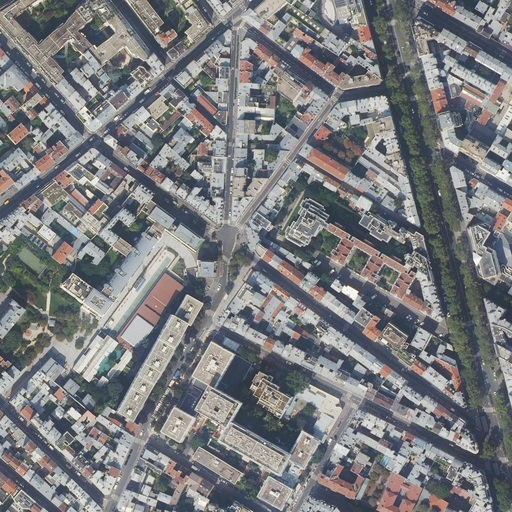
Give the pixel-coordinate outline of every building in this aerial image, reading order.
[(10,38),(12,40),(24,29),(12,16),(18,12),(19,13),(29,7),(30,8),(41,0),(43,2),(45,0),(9,0),(3,4),(0,6),(0,26),(5,32),(10,38)] [(79,0),(77,2),(79,3),(75,7),(73,5),(72,6),(76,11),(86,23),(92,18),(91,17),(95,14),(104,24),(105,24),(120,12),(116,8),(110,0),(79,0)] [(162,24),(144,0),(137,0),(130,6),(132,8),(143,23),(153,35),(154,37),(160,32),(157,27),(162,24)] [(209,22),(193,0),(185,0),(180,4),(187,14),(184,16),(185,17),(186,20),(186,19),(188,21),(189,24),(189,23),(191,25),(184,32),(187,36),(180,41),(186,50),(198,40),(207,32),(206,31),(209,29),(207,29),(208,25),(209,25),(207,23),(209,22)] [(219,0),(209,0),(207,2),(219,17),(220,17),(223,18),(227,14),(231,10),(223,0),(221,2),(219,0)] [(223,0),(231,10),(242,0),(223,0)] [(326,29),(312,19),(308,16),(305,14),(298,9),(294,6),(285,0),(269,0),(265,3),(257,11),(255,12),(260,16),(264,18),(266,20),(271,23),(276,27),(288,13),(320,36),(326,29)] [(285,0),(294,6),(297,1),(302,5),(298,9),(305,14),(308,9),(311,11),(308,16),(312,19),(317,13),(310,8),(304,4),(300,1),(298,0),(285,0)] [(298,0),(300,1),(300,0),(306,0),(304,4),(310,8),(314,3),(311,1),(311,0),(298,0)] [(332,0),(333,2),(335,6),(338,19),(339,19),(339,20),(348,18),(348,17),(351,16),(352,18),(350,19),(351,23),(353,22),(355,29),(369,26),(368,22),(362,0),(332,0)] [(427,0),(426,3),(435,8),(436,9),(437,8),(443,11),(449,1),(447,0),(427,0)] [(505,12),(511,0),(502,0),(502,1),(503,2),(495,16),(494,15),(492,14),(495,9),(491,7),(491,8),(487,15),(491,18),(494,20),(499,22),(505,12)] [(454,3),(449,1),(443,11),(448,14),(454,17),(460,6),(455,4),(456,2),(455,1),(454,3)] [(463,8),(466,3),(462,2),(460,6),(454,17),(463,23),(464,23),(471,13),(473,8),(470,6),(467,11),(463,8)] [(487,9),(489,6),(481,2),(476,9),(475,9),(474,12),(480,15),(481,15),(482,13),(484,14),(486,11),(487,12),(487,11),(488,10),(487,9)] [(259,18),(260,16),(255,12),(251,9),(242,17),(254,26),(260,30),(266,20),(264,18),(262,20),(259,18)] [(24,29),(12,40),(14,42),(18,46),(20,48),(23,50),(26,53),(28,54),(30,56),(32,59),(34,61),(37,65),(42,71),(50,80),(51,79),(54,82),(56,85),(64,78),(60,74),(63,71),(51,58),(51,59),(48,56),(51,54),(52,55),(53,54),(54,53),(56,53),(56,52),(58,51),(58,50),(59,49),(60,48),(68,41),(78,51),(79,51),(82,54),(86,51),(92,46),(84,38),(83,38),(77,31),(83,25),(86,23),(76,11),(72,14),(68,18),(66,21),(64,23),(63,25),(62,25),(60,27),(58,28),(56,29),(38,44),(24,29)] [(120,12),(105,24),(107,27),(110,25),(116,34),(96,49),(93,45),(92,46),(86,51),(100,67),(104,64),(103,63),(110,57),(123,48),(125,46),(131,53),(137,56),(143,61),(144,61),(151,54),(134,31),(120,13),(120,12)] [(509,14),(505,12),(499,22),(490,38),(496,41),(501,44),(506,37),(507,35),(508,32),(510,30),(511,26),(511,23),(509,22),(501,35),(499,34),(499,33),(498,33),(509,14)] [(274,41),(279,36),(289,22),(298,28),(298,29),(305,33),(307,35),(314,39),(316,41),(320,36),(288,13),(276,27),(273,30),(267,36),(269,37),(274,41)] [(484,20),(471,13),(464,23),(470,27),(477,31),(484,20)] [(485,28),(491,18),(487,15),(486,15),(484,20),(477,31),(476,32),(482,35),(489,39),(490,38),(499,22),(494,20),(491,25),(490,24),(488,28),(489,28),(488,30),(485,28)] [(438,40),(444,31),(440,29),(422,18),(417,22),(414,24),(417,38),(420,47),(422,57),(435,54),(440,53),(441,53),(440,48),(439,43),(438,40)] [(270,25),(271,23),(266,20),(260,30),(263,33),(267,36),(273,30),(268,25),(269,24),(270,25)] [(372,34),(369,26),(355,29),(344,32),(345,33),(359,43),(360,43),(373,40),(372,34)] [(163,48),(166,46),(166,45),(166,44),(176,36),(171,29),(168,32),(166,32),(163,34),(162,33),(159,34),(160,35),(159,35),(158,34),(154,37),(162,47),(163,48)] [(303,35),(305,33),(298,29),(294,34),(288,42),(284,48),(288,51),(291,54),(293,55),(299,60),(306,50),(302,47),(303,46),(304,44),(302,43),(300,46),(298,44),(301,39),(310,45),(314,39),(307,35),(305,37),(303,35)] [(224,34),(216,40),(221,45),(226,41),(225,45),(224,47),(230,47),(230,41),(230,33),(231,31),(228,30),(224,34)] [(444,30),(444,31),(438,40),(439,43),(442,42),(448,46),(446,51),(440,48),(441,53),(451,50),(452,48),(458,37),(453,34),(444,30)] [(331,32),(322,45),(327,48),(329,49),(330,47),(334,49),(332,52),(339,56),(354,66),(355,64),(357,62),(360,63),(370,71),(382,80),(384,81),(381,69),(380,66),(368,58),(366,61),(360,56),(357,59),(351,55),(349,57),(343,53),(342,56),(340,55),(343,50),(344,50),(346,48),(346,49),(349,45),(341,39),(340,42),(336,39),(338,37),(331,32)] [(511,34),(508,32),(507,35),(509,36),(508,38),(506,37),(501,44),(508,48),(511,50),(511,34)] [(345,33),(341,39),(355,49),(359,43),(345,33)] [(279,36),(274,41),(276,42),(279,45),(284,48),(288,42),(279,36)] [(253,55),(255,52),(261,44),(258,42),(251,37),(242,41),(241,58),(241,62),(248,62),(253,55)] [(460,38),(458,37),(452,48),(458,52),(462,55),(469,43),(460,38)] [(322,45),(316,41),(314,39),(310,45),(309,47),(312,50),(313,48),(314,48),(314,49),(316,50),(315,52),(318,54),(317,55),(320,57),(324,52),(327,48),(322,45)] [(221,45),(216,40),(209,46),(203,52),(214,64),(216,61),(211,57),(213,55),(216,59),(217,58),(218,55),(220,52),(223,47),(221,45)] [(376,52),(373,40),(360,43),(377,55),(376,52)] [(171,60),(175,60),(176,59),(186,50),(180,41),(166,52),(171,60)] [(470,42),(469,43),(462,55),(460,59),(465,63),(470,54),(477,59),(482,50),(483,49),(476,45),(470,42)] [(377,55),(360,43),(359,43),(355,49),(368,58),(380,66),(378,57),(377,56),(377,55)] [(261,44),(255,52),(267,61),(269,63),(275,55),(268,50),(265,47),(261,44)] [(312,50),(309,47),(306,50),(299,60),(308,66),(311,69),(318,60),(313,56),(314,55),(313,54),(312,55),(309,53),(312,50)] [(332,52),(329,49),(327,48),(324,52),(336,60),(339,56),(332,52)] [(448,55),(451,50),(441,53),(440,53),(443,61),(440,62),(438,57),(436,58),(435,54),(422,57),(423,60),(426,73),(440,69),(444,63),(448,55)] [(493,57),(482,50),(477,59),(476,60),(503,75),(509,65),(493,57)] [(100,67),(86,51),(82,54),(88,62),(86,63),(79,68),(82,71),(84,74),(87,77),(100,67)] [(159,60),(153,52),(151,54),(144,61),(149,67),(149,68),(146,71),(153,79),(160,73),(164,70),(164,66),(159,60)] [(198,56),(193,60),(202,69),(211,77),(212,78),(214,78),(215,73),(213,73),(202,62),(204,61),(211,68),(214,64),(203,52),(198,56)] [(5,55),(5,54),(0,58),(0,67),(4,72),(13,63),(5,55)] [(253,55),(248,62),(253,65),(254,65),(259,58),(253,55)] [(279,58),(275,55),(269,63),(266,66),(268,67),(270,64),(276,68),(277,69),(283,61),(279,58)] [(455,59),(448,55),(444,63),(445,63),(442,69),(444,70),(444,71),(446,72),(451,75),(452,72),(449,71),(451,67),(454,69),(457,63),(458,61),(455,59)] [(339,56),(336,60),(339,63),(347,69),(350,71),(354,66),(339,56)] [(229,59),(217,58),(216,59),(216,61),(214,64),(216,66),(219,67),(229,67),(229,66),(229,59)] [(202,69),(193,60),(188,65),(182,70),(191,79),(195,76),(196,76),(197,75),(196,75),(202,69)] [(323,63),(318,60),(311,69),(315,71),(323,78),(332,65),(329,63),(327,66),(324,64),(325,63),(324,62),(323,63)] [(266,66),(269,63),(267,61),(265,64),(263,63),(259,68),(263,71),(266,66)] [(287,63),(283,61),(277,69),(276,70),(275,71),(278,72),(279,72),(280,71),(285,75),(290,69),(291,67),(287,63)] [(253,65),(248,62),(241,62),(241,63),(240,72),(255,73),(256,73),(257,72),(257,71),(253,71),(253,65)] [(3,92),(0,94),(0,99),(3,104),(12,96),(21,88),(30,82),(28,80),(16,67),(13,63),(4,72),(2,73),(0,75),(0,85),(3,89),(3,92)] [(470,70),(457,63),(454,69),(452,72),(465,80),(470,70)] [(333,64),(332,65),(323,78),(333,85),(337,88),(339,86),(348,74),(350,71),(347,69),(345,73),(343,72),(341,76),(338,74),(339,73),(337,71),(336,73),(333,71),(336,67),(333,64)] [(132,72),(129,74),(131,76),(142,89),(144,88),(152,81),(153,79),(146,71),(141,66),(141,65),(132,72)] [(511,67),(509,65),(503,75),(501,78),(510,83),(511,84),(511,67)] [(228,73),(229,67),(219,67),(218,78),(228,79),(228,73)] [(76,68),(69,73),(72,76),(72,78),(76,83),(78,83),(81,86),(86,80),(82,75),(84,74),(82,71),(80,72),(76,68)] [(112,81),(101,68),(96,72),(99,76),(99,77),(101,79),(96,83),(101,88),(108,82),(113,88),(110,90),(106,86),(102,89),(106,94),(103,96),(106,100),(116,112),(118,110),(129,101),(118,89),(112,81)] [(276,70),(275,69),(273,70),(271,69),(263,80),(265,81),(264,83),(266,84),(269,79),(273,74),(275,71),(276,70)] [(292,70),(290,69),(285,75),(281,80),(278,83),(280,86),(280,87),(294,102),(293,104),(297,107),(299,103),(296,100),(308,82),(307,81),(306,81),(292,70)] [(444,71),(440,69),(426,73),(427,77),(428,81),(429,82),(431,91),(449,85),(449,82),(447,83),(445,82),(441,84),(439,78),(439,76),(440,75),(443,77),(447,76),(446,72),(444,71)] [(184,88),(191,81),(192,82),(193,80),(191,79),(182,70),(178,74),(173,78),(184,88)] [(497,86),(470,70),(465,80),(492,95),(497,86)] [(352,78),(348,74),(339,86),(344,90),(355,88),(356,88),(359,87),(363,87),(367,86),(368,86),(380,84),(382,80),(370,71),(366,76),(352,78)] [(255,77),(256,73),(255,73),(240,72),(240,78),(240,83),(254,84),(255,83),(252,83),(253,77),(255,77)] [(451,75),(446,72),(447,76),(449,82),(449,85),(453,85),(461,85),(463,82),(451,75)] [(281,80),(273,74),(269,79),(272,81),(271,83),(273,85),(277,85),(278,83),(281,80)] [(67,76),(64,78),(56,85),(54,86),(55,86),(58,90),(66,99),(75,91),(70,85),(69,84),(68,84),(65,80),(68,77),(67,76)] [(142,89),(131,76),(127,80),(130,80),(131,81),(131,83),(128,86),(125,83),(118,89),(129,101),(136,95),(142,89)] [(87,80),(86,80),(81,85),(93,97),(98,92),(87,80)] [(310,81),(309,80),(308,82),(296,100),(299,103),(303,106),(317,86),(316,85),(310,81)] [(499,81),(497,86),(492,95),(490,98),(488,101),(495,105),(497,100),(500,94),(503,90),(506,85),(501,82),(499,81)] [(26,93),(18,100),(22,105),(39,91),(32,83),(30,82),(21,88),(26,93)] [(168,82),(157,92),(161,96),(166,100),(171,95),(172,95),(171,96),(171,97),(172,98),(173,98),(173,97),(174,98),(169,103),(173,107),(174,107),(185,96),(181,93),(171,82),(169,82),(168,82)] [(265,85),(254,84),(240,83),(239,94),(239,95),(252,95),(252,89),(263,89),(262,96),(270,96),(276,97),(277,85),(273,85),(265,85)] [(464,85),(461,85),(453,85),(449,85),(431,91),(433,98),(434,103),(446,99),(444,90),(449,89),(450,95),(451,96),(451,98),(460,96),(475,104),(484,109),(484,108),(488,101),(490,98),(465,84),(464,85)] [(203,91),(200,87),(198,86),(190,95),(195,99),(203,91)] [(323,91),(317,86),(303,106),(305,107),(312,97),(316,100),(309,110),(310,111),(317,116),(325,105),(330,99),(330,97),(329,95),(323,91)] [(75,91),(66,99),(70,103),(76,109),(78,112),(84,106),(87,104),(76,93),(79,90),(78,88),(75,91)] [(40,93),(39,91),(22,105),(21,106),(20,107),(25,113),(32,107),(38,102),(44,97),(43,95),(40,93)] [(206,91),(203,91),(195,99),(213,116),(218,111),(202,96),(204,93),(213,102),(214,101),(216,103),(217,103),(217,99),(217,97),(217,92),(210,91),(206,91)] [(161,96),(157,92),(148,100),(141,106),(145,110),(151,118),(154,120),(167,108),(162,102),(163,100),(171,108),(173,107),(169,103),(166,100),(161,96)] [(227,98),(227,93),(217,92),(217,97),(219,98),(219,97),(220,97),(220,99),(217,99),(217,103),(218,103),(227,103),(227,98)] [(252,95),(239,95),(239,97),(239,107),(275,109),(276,97),(270,96),(269,104),(259,103),(259,96),(252,95)] [(21,106),(12,96),(3,104),(6,107),(8,105),(10,107),(8,109),(12,113),(20,107),(21,106)] [(187,98),(185,96),(174,107),(176,109),(178,107),(178,106),(180,106),(181,107),(182,108),(181,109),(182,110),(183,109),(184,109),(185,111),(185,113),(183,115),(184,117),(185,117),(193,108),(195,106),(193,103),(189,103),(188,103),(187,102),(187,98)] [(390,104),(388,98),(387,97),(385,96),(370,98),(374,122),(375,122),(393,117),(391,111),(390,104)] [(471,112),(475,104),(460,96),(451,98),(450,98),(452,107),(461,105),(462,108),(464,108),(471,112)] [(45,98),(44,97),(38,102),(44,108),(49,103),(50,102),(46,99),(45,98)] [(92,115),(101,125),(103,123),(109,118),(116,112),(106,100),(100,105),(93,97),(91,99),(88,102),(87,104),(84,106),(92,115)] [(374,122),(370,98),(363,99),(357,100),(361,125),(367,124),(374,122)] [(8,125),(0,116),(0,108),(7,116),(7,117),(14,125),(17,122),(15,120),(16,119),(12,113),(8,109),(6,107),(3,104),(0,99),(0,126),(3,130),(8,125)] [(450,111),(446,99),(434,103),(437,113),(437,115),(450,111)] [(351,101),(348,102),(350,114),(351,117),(352,127),(361,125),(357,100),(351,101)] [(495,105),(488,101),(484,108),(493,112),(496,114),(500,108),(495,105)] [(338,105),(331,113),(342,121),(345,116),(346,115),(347,117),(348,116),(347,115),(350,114),(348,102),(347,102),(341,103),(339,104),(338,105)] [(51,104),(49,103),(44,108),(43,109),(34,117),(36,120),(38,118),(40,120),(32,127),(28,123),(27,124),(24,127),(29,133),(39,124),(42,121),(55,109),(51,104)] [(226,111),(227,103),(218,103),(218,111),(226,112),(226,111)] [(507,127),(511,119),(511,106),(510,105),(495,133),(499,135),(502,137),(507,127)] [(86,120),(92,115),(84,106),(78,112),(76,115),(80,120),(83,123),(86,120)] [(138,109),(132,114),(145,125),(156,135),(158,132),(155,128),(158,125),(154,121),(154,120),(151,118),(145,110),(141,106),(140,108),(138,109)] [(309,110),(305,107),(303,106),(299,111),(301,113),(303,111),(307,114),(310,111),(309,110)] [(36,112),(32,107),(25,113),(17,120),(20,123),(24,127),(27,124),(23,119),(24,119),(25,120),(27,119),(26,117),(27,116),(31,120),(34,117),(43,109),(41,107),(36,112)] [(275,122),(275,109),(239,107),(238,114),(238,118),(238,120),(245,120),(246,113),(255,113),(255,121),(275,122)] [(194,108),(193,108),(185,117),(191,123),(194,120),(201,127),(199,130),(206,136),(208,134),(214,127),(207,120),(196,110),(194,108)] [(450,111),(437,115),(438,117),(441,130),(442,132),(455,129),(455,128),(456,129),(462,127),(458,113),(461,113),(461,114),(465,113),(466,114),(469,123),(466,127),(472,130),(473,128),(477,121),(478,118),(472,115),(471,112),(464,108),(462,108),(450,111)] [(493,112),(484,108),(484,109),(478,118),(477,121),(484,126),(493,112)] [(59,113),(55,109),(42,121),(48,128),(47,129),(48,130),(48,129),(62,116),(59,113)] [(159,125),(164,130),(181,114),(178,111),(172,116),(169,119),(166,122),(167,122),(163,125),(161,124),(159,125)] [(226,113),(226,112),(218,111),(213,116),(222,125),(226,124),(226,113)] [(301,113),(299,111),(295,116),(309,127),(314,120),(315,118),(317,116),(310,111),(307,114),(307,115),(306,115),(305,116),(301,113)] [(342,121),(331,113),(330,115),(325,122),(345,135),(347,131),(348,130),(352,128),(346,123),(342,121)] [(126,119),(120,124),(136,137),(152,150),(156,145),(139,131),(138,132),(131,127),(136,123),(141,127),(140,128),(146,134),(147,133),(154,140),(157,136),(156,135),(145,125),(132,114),(126,119)] [(86,120),(83,123),(84,124),(90,131),(93,131),(101,125),(92,115),(86,120)] [(52,133),(57,128),(67,138),(75,131),(69,124),(62,116),(48,129),(52,133)] [(298,140),(302,136),(309,127),(295,116),(285,130),(298,140)] [(185,117),(184,117),(177,125),(181,128),(166,145),(171,149),(176,153),(197,128),(191,123),(185,117)] [(394,120),(393,117),(375,122),(374,122),(367,124),(370,138),(365,144),(347,131),(345,135),(351,139),(361,147),(362,147),(366,150),(367,150),(368,149),(369,148),(377,136),(378,135),(396,130),(394,122),(394,120)] [(194,120),(191,123),(197,128),(199,130),(201,127),(194,120)] [(238,126),(237,134),(263,135),(263,128),(273,129),(275,122),(255,121),(245,120),(238,120),(238,122),(238,126)] [(495,133),(484,126),(477,121),(473,128),(496,141),(499,135),(495,133)] [(283,128),(275,122),(273,129),(271,136),(263,135),(237,134),(237,148),(237,149),(248,149),(248,144),(249,139),(252,139),(252,140),(265,140),(274,140),(282,130),(283,128)] [(20,123),(7,135),(15,144),(29,133),(24,127),(20,123)] [(39,124),(29,133),(31,135),(32,133),(35,136),(33,138),(36,141),(44,134),(38,128),(41,125),(39,124)] [(147,155),(131,143),(136,137),(120,124),(116,127),(118,129),(119,130),(117,133),(116,132),(113,130),(108,134),(120,143),(129,150),(143,160),(147,155)] [(216,125),(214,127),(208,134),(208,135),(209,134),(214,137),(213,138),(213,141),(225,141),(225,138),(225,134),(220,129),(216,125)] [(351,171),(358,161),(362,157),(364,154),(366,150),(362,147),(347,169),(315,150),(318,145),(320,146),(331,132),(322,125),(310,142),(301,154),(309,159),(322,167),(340,179),(344,181),(351,171)] [(511,130),(507,127),(502,137),(503,138),(509,142),(511,144),(511,130)] [(285,130),(283,128),(282,130),(288,135),(280,145),(248,144),(248,149),(252,150),(265,150),(273,150),(290,151),(294,147),(298,140),(285,130)] [(36,141),(54,162),(61,156),(68,151),(61,143),(57,139),(56,140),(58,142),(53,145),(54,145),(52,147),(53,148),(51,150),(45,143),(45,141),(52,134),(52,133),(48,129),(48,130),(44,134),(36,141)] [(455,130),(455,129),(442,132),(442,134),(446,147),(457,154),(460,150),(464,143),(457,138),(459,138),(458,136),(457,136),(455,130)] [(75,131),(67,138),(61,143),(68,151),(75,145),(81,140),(82,136),(76,130),(75,131)] [(377,136),(382,139),(384,138),(386,139),(386,142),(385,143),(386,146),(387,146),(389,151),(387,157),(402,153),(398,137),(396,130),(378,135),(377,136)] [(120,143),(108,134),(104,137),(104,138),(104,139),(104,141),(110,145),(115,150),(120,143)] [(488,146),(469,134),(467,138),(466,139),(464,143),(460,150),(472,157),(478,161),(480,162),(482,164),(486,157),(490,150),(491,149),(488,147),(488,146)] [(503,138),(502,137),(499,135),(496,141),(491,149),(490,150),(507,160),(507,159),(511,153),(511,150),(511,144),(509,142),(506,147),(500,144),(503,138)] [(382,139),(377,136),(369,148),(371,149),(369,152),(384,162),(387,157),(376,150),(376,147),(382,139)] [(197,150),(197,155),(206,155),(206,150),(207,148),(207,143),(209,141),(205,138),(203,139),(204,140),(203,142),(203,143),(202,143),(201,142),(195,148),(197,150)] [(358,148),(361,147),(351,139),(351,143),(358,148)] [(26,157),(35,167),(40,173),(47,168),(54,162),(36,141),(31,145),(41,157),(38,160),(34,156),(32,156),(24,147),(21,150),(26,157)] [(224,147),(225,141),(213,141),(213,143),(212,143),(212,146),(211,146),(211,149),(213,149),(212,156),(224,156),(224,147)] [(129,150),(120,143),(115,150),(122,155),(123,156),(125,157),(129,150)] [(171,149),(166,145),(165,144),(158,155),(163,159),(168,154),(171,149)] [(10,171),(20,163),(23,159),(26,157),(21,150),(20,150),(18,148),(0,162),(0,166),(6,174),(10,171)] [(96,159),(100,154),(95,150),(93,148),(92,148),(91,148),(88,151),(87,152),(75,161),(82,166),(87,162),(93,157),(96,159)] [(176,153),(171,149),(168,154),(175,160),(174,162),(173,163),(173,164),(174,164),(174,165),(175,165),(176,164),(177,162),(185,169),(188,165),(176,153)] [(247,159),(248,149),(237,149),(236,154),(236,158),(247,159)] [(143,160),(129,150),(125,157),(128,159),(138,166),(143,160)] [(265,159),(265,150),(252,150),(252,151),(255,151),(255,158),(252,158),(252,159),(255,159),(263,160),(262,169),(276,170),(282,162),(290,151),(273,150),(273,156),(276,156),(271,162),(270,161),(268,161),(268,160),(265,159)] [(400,190),(415,202),(410,182),(409,179),(384,162),(369,152),(368,151),(367,150),(366,150),(364,154),(371,158),(389,170),(391,169),(392,170),(392,171),(401,177),(400,180),(400,181),(400,183),(399,182),(399,181),(395,178),(394,180),(362,157),(358,161),(369,169),(378,176),(379,175),(388,181),(400,190)] [(407,170),(402,153),(387,157),(384,162),(409,179),(407,170)] [(100,154),(96,159),(92,164),(99,169),(94,175),(98,179),(105,170),(103,168),(105,166),(107,167),(111,162),(103,156),(100,154)] [(175,160),(168,154),(163,159),(155,169),(162,175),(163,173),(161,172),(169,163),(174,162),(175,160)] [(163,159),(158,155),(149,165),(150,165),(155,169),(163,159)] [(195,155),(194,170),(197,172),(204,173),(205,173),(223,173),(224,159),(224,156),(212,156),(206,155),(197,155),(195,155)] [(486,157),(482,164),(480,167),(491,174),(496,177),(503,166),(486,157)] [(249,159),(247,159),(236,158),(236,161),(236,165),(236,168),(248,169),(249,159)] [(31,169),(23,159),(20,163),(27,173),(31,169)] [(262,169),(263,160),(255,159),(255,161),(253,161),(253,169),(254,169),(262,169)] [(306,163),(299,159),(298,160),(297,159),(296,160),(295,161),(295,162),(303,168),(306,163)] [(511,162),(507,159),(507,160),(503,166),(496,177),(501,180),(506,183),(511,174),(509,172),(511,170),(511,162)] [(141,167),(145,162),(143,160),(138,166),(137,168),(145,175),(149,177),(155,169),(150,165),(148,167),(145,170),(141,167)] [(71,164),(64,170),(75,179),(87,189),(94,195),(98,199),(102,202),(113,190),(108,186),(103,182),(98,179),(94,175),(89,172),(82,166),(75,161),(71,164)] [(303,168),(295,162),(295,161),(294,163),(289,169),(298,176),(299,177),(300,178),(302,175),(300,174),(304,169),(303,168)] [(369,169),(358,161),(351,171),(344,181),(351,185),(356,188),(363,178),(365,176),(369,169)] [(82,166),(89,172),(93,167),(87,162),(82,166)] [(120,169),(111,162),(107,167),(105,170),(98,179),(103,182),(110,173),(114,175),(117,176),(108,186),(113,190),(127,174),(120,169)] [(185,169),(177,162),(176,164),(175,165),(174,165),(173,167),(177,170),(172,177),(170,180),(173,183),(175,181),(177,178),(185,169)] [(306,163),(303,168),(304,169),(312,174),(315,169),(306,163)] [(0,193),(6,189),(12,184),(13,183),(6,174),(0,166),(0,193)] [(27,173),(25,174),(24,173),(22,175),(21,177),(13,183),(19,189),(31,180),(38,174),(40,173),(35,167),(31,169),(27,173)] [(467,183),(474,178),(455,167),(451,169),(455,183),(456,189),(468,194),(467,183)] [(253,169),(248,169),(236,168),(236,169),(235,178),(248,178),(250,178),(250,177),(248,177),(248,172),(254,172),(254,169),(253,169)] [(162,175),(155,169),(149,177),(159,185),(165,177),(162,175)] [(185,169),(177,178),(183,182),(190,175),(190,174),(185,169)] [(276,170),(262,169),(254,169),(254,172),(254,178),(254,179),(269,179),(270,178),(276,170)] [(298,176),(289,169),(287,172),(284,177),(282,179),(293,188),(299,177),(298,176)] [(317,179),(318,180),(322,182),(323,180),(326,176),(321,172),(315,169),(312,174),(307,182),(310,184),(314,176),(316,177),(316,178),(317,179)] [(378,176),(369,169),(365,176),(367,177),(368,175),(372,178),(367,180),(363,178),(356,188),(357,189),(364,193),(365,194),(371,186),(373,183),(378,176)] [(75,179),(64,170),(62,171),(52,179),(57,183),(59,181),(61,183),(59,185),(63,189),(72,182),(75,179)] [(190,174),(190,175),(198,182),(202,177),(197,172),(194,170),(190,174)] [(22,175),(24,173),(22,172),(21,172),(15,177),(10,171),(6,174),(13,183),(21,177),(22,175)] [(203,188),(204,173),(197,172),(202,177),(198,182),(193,187),(201,188),(203,188)] [(223,173),(205,173),(205,176),(210,176),(210,180),(208,180),(208,183),(209,183),(209,188),(222,189),(223,180),(223,173)] [(113,190),(102,202),(92,214),(87,211),(86,209),(63,189),(59,185),(61,183),(59,181),(57,183),(52,179),(48,182),(38,190),(33,194),(42,202),(49,208),(60,216),(90,241),(97,234),(104,226),(105,226),(110,221),(123,208),(121,206),(139,183),(134,179),(129,176),(127,174),(113,190)] [(388,181),(379,175),(378,176),(373,183),(378,186),(376,189),(371,186),(365,194),(370,197),(375,200),(383,188),(384,186),(388,181)] [(328,176),(326,176),(323,180),(326,182),(324,185),(336,192),(341,185),(328,176)] [(170,180),(165,177),(159,185),(160,185),(167,191),(169,189),(173,183),(170,180)] [(247,185),(248,178),(235,178),(235,188),(234,197),(240,197),(244,197),(246,198),(246,192),(244,192),(244,189),(245,188),(245,186),(246,185),(247,185)] [(481,182),(474,178),(467,183),(472,186),(470,190),(468,190),(469,194),(475,197),(477,195),(476,194),(483,183),(481,182)] [(260,191),(269,179),(254,179),(254,182),(249,188),(249,192),(246,192),(246,198),(255,198),(260,191)] [(278,184),(290,193),(293,188),(282,179),(280,181),(278,184)] [(170,190),(174,193),(181,185),(175,181),(173,183),(169,189),(170,190)] [(400,190),(388,181),(384,186),(405,201),(407,210),(405,211),(404,209),(400,210),(399,211),(399,212),(398,214),(400,215),(401,213),(409,217),(409,218),(419,216),(417,208),(415,202),(400,190)] [(73,182),(72,182),(63,189),(86,209),(90,205),(88,202),(75,189),(74,184),(74,183),(73,182)] [(152,192),(139,183),(121,206),(123,208),(124,208),(127,203),(129,204),(134,198),(141,203),(142,201),(145,203),(149,199),(153,193),(152,192)] [(191,190),(182,183),(181,185),(174,193),(182,199),(184,200),(191,190)] [(273,190),(273,191),(282,198),(283,199),(285,201),(290,193),(278,184),(273,190)] [(484,184),(476,198),(483,201),(490,188),(484,184)] [(351,204),(353,205),(350,209),(348,207),(347,208),(353,211),(357,203),(361,197),(360,196),(341,185),(336,192),(336,193),(343,198),(345,196),(346,196),(347,195),(349,196),(348,199),(353,202),(351,204)] [(201,188),(193,187),(191,190),(184,200),(193,207),(202,213),(207,206),(207,203),(207,202),(207,199),(204,199),(204,200),(196,195),(201,188)] [(209,188),(208,188),(208,193),(208,197),(212,197),(222,197),(222,196),(222,192),(222,189),(209,188)] [(387,191),(383,188),(375,200),(380,203),(387,191)] [(498,192),(490,188),(483,201),(482,202),(484,203),(498,212),(502,206),(507,198),(498,192)] [(94,195),(87,189),(85,191),(87,193),(87,195),(91,199),(94,195)] [(469,194),(468,194),(456,189),(462,210),(464,218),(466,228),(474,216),(468,213),(470,209),(476,207),(481,209),(484,203),(482,202),(483,201),(476,198),(475,197),(469,194)] [(269,198),(276,203),(282,207),(285,201),(283,199),(281,203),(279,203),(277,202),(278,201),(279,201),(282,198),(273,191),(272,192),(268,197),(269,198)] [(38,208),(42,202),(33,194),(26,200),(19,205),(33,216),(34,215),(33,214),(38,208)] [(381,204),(395,212),(398,207),(395,205),(398,200),(389,194),(381,204)] [(221,210),(222,197),(212,197),(211,201),(213,203),(213,206),(210,206),(207,203),(207,206),(202,213),(206,216),(217,225),(219,224),(220,223),(221,210)] [(240,202),(240,197),(234,197),(234,206),(233,221),(235,222),(237,222),(255,198),(246,198),(244,197),(244,199),(242,202),(240,202)] [(365,199),(361,197),(357,203),(366,208),(364,212),(363,212),(361,216),(363,217),(363,218),(365,215),(372,204),(365,199)] [(273,208),(276,203),(269,198),(266,202),(263,206),(270,212),(272,213),(276,216),(277,216),(279,212),(273,208)] [(325,206),(311,198),(308,203),(304,200),(300,206),(303,208),(299,214),(304,216),(299,224),(295,222),(291,228),(289,227),(285,232),(290,235),(287,239),(302,247),(304,243),(308,245),(311,239),(309,238),(311,234),(315,237),(319,230),(320,231),(323,227),(327,229),(328,229),(330,225),(329,224),(326,222),(330,215),(323,211),(325,206)] [(511,200),(508,198),(507,198),(502,206),(511,212),(511,200)] [(92,214),(102,202),(98,199),(87,211),(92,214)] [(155,222),(163,229),(165,230),(167,232),(169,233),(171,235),(177,239),(181,242),(183,243),(188,247),(189,248),(194,252),(200,243),(203,239),(198,235),(196,234),(190,230),(183,224),(181,222),(180,223),(177,227),(175,225),(173,224),(176,220),(177,219),(175,218),(170,215),(169,214),(163,209),(157,205),(152,201),(149,199),(145,203),(146,204),(144,207),(147,210),(145,213),(148,215),(147,217),(155,222)] [(49,208),(42,202),(38,208),(45,213),(49,208)] [(39,221),(33,216),(19,205),(11,211),(3,218),(19,231),(23,226),(28,220),(40,230),(43,225),(39,221)] [(270,212),(263,206),(262,205),(261,206),(257,212),(272,222),(273,223),(276,216),(272,213),(269,217),(267,215),(270,212)] [(60,216),(49,208),(45,213),(39,221),(43,225),(55,234),(57,235),(59,232),(56,229),(56,230),(51,227),(48,225),(56,216),(58,218),(60,216)] [(135,216),(124,208),(123,208),(110,221),(114,223),(118,218),(128,226),(135,216)] [(272,222),(257,212),(256,213),(254,215),(252,219),(268,231),(269,231),(271,229),(271,230),(274,226),(271,224),(272,222)] [(363,217),(359,223),(372,231),(370,234),(382,241),(383,239),(388,243),(392,236),(386,232),(384,231),(385,229),(389,222),(380,216),(379,217),(377,216),(369,212),(367,216),(365,215),(363,218),(363,217)] [(509,218),(498,212),(494,219),(490,225),(500,231),(501,231),(508,220),(509,218)] [(421,225),(419,216),(409,218),(409,217),(401,213),(400,215),(405,219),(413,224),(420,228),(421,226),(421,225)] [(475,214),(475,216),(486,223),(490,225),(494,219),(487,214),(485,217),(479,213),(475,214)] [(60,216),(58,218),(57,219),(57,222),(79,238),(83,242),(86,245),(90,241),(60,216)] [(408,243),(413,242),(415,250),(416,251),(430,260),(425,240),(424,236),(405,224),(400,231),(400,230),(398,233),(393,229),(394,227),(395,228),(400,221),(393,217),(389,222),(385,229),(386,230),(386,232),(392,236),(407,245),(408,243)] [(21,232),(19,231),(3,218),(0,220),(0,240),(5,235),(13,242),(21,232)] [(248,224),(247,225),(258,233),(261,229),(264,231),(262,235),(262,236),(264,238),(268,231),(252,219),(248,224)] [(109,229),(114,223),(110,221),(105,226),(104,226),(97,234),(111,246),(118,237),(119,236),(109,229)] [(163,229),(155,222),(150,228),(148,227),(139,239),(138,238),(133,244),(134,245),(132,248),(118,237),(111,246),(126,257),(124,260),(123,259),(118,265),(119,266),(113,275),(111,274),(107,280),(108,281),(99,293),(112,302),(116,296),(114,295),(115,293),(116,292),(118,293),(127,281),(125,280),(126,278),(127,277),(129,278),(143,260),(141,258),(142,257),(143,256),(145,257),(154,245),(152,243),(153,242),(154,241),(156,242),(161,236),(158,234),(160,232),(163,229)] [(416,277),(419,271),(417,273),(413,271),(411,274),(409,274),(408,274),(412,267),(407,263),(405,267),(401,264),(402,261),(393,256),(392,259),(384,254),(381,258),(379,257),(381,253),(374,248),(375,245),(366,240),(365,243),(354,237),(352,241),(350,239),(352,235),(344,231),(346,228),(337,223),(335,225),(331,223),(330,225),(328,229),(328,230),(335,234),(343,239),(332,259),(344,266),(347,261),(355,246),(364,251),(372,256),(365,269),(361,276),(374,283),(385,263),(395,269),(402,273),(394,287),(391,293),(420,310),(431,317),(435,311),(433,305),(431,308),(428,306),(430,303),(426,301),(426,300),(425,301),(425,302),(422,300),(411,293),(411,294),(407,292),(416,277)] [(486,223),(466,228),(468,232),(469,239),(475,260),(479,276),(495,286),(500,278),(511,285),(511,287),(508,293),(511,295),(511,238),(501,231),(500,231),(490,225),(486,223)] [(55,234),(43,225),(40,230),(37,233),(49,242),(52,239),(55,234)] [(258,233),(247,225),(249,236),(250,238),(253,247),(256,250),(262,241),(261,240),(261,239),(261,238),(260,237),(262,236),(262,235),(258,233)] [(31,233),(23,226),(19,231),(21,232),(29,238),(32,235),(31,234),(31,233)] [(32,234),(32,235),(29,238),(43,250),(47,246),(32,234)] [(71,246),(57,235),(55,234),(52,239),(53,240),(53,241),(60,246),(55,251),(50,247),(49,247),(47,246),(43,250),(72,273),(75,270),(75,267),(64,258),(68,253),(76,259),(76,258),(77,257),(79,253),(71,246)] [(71,246),(79,253),(84,247),(81,245),(83,242),(79,238),(78,240),(76,239),(71,246)] [(264,238),(262,241),(256,250),(258,254),(259,256),(262,258),(273,243),(264,238)] [(105,254),(90,241),(86,245),(84,247),(79,253),(77,257),(81,258),(85,252),(89,255),(94,257),(94,259),(90,262),(96,264),(101,258),(105,254)] [(273,243),(262,258),(264,259),(270,264),(282,247),(273,243)] [(1,244),(0,245),(0,247),(5,252),(8,248),(3,244),(2,244),(1,244)] [(291,253),(282,247),(270,264),(274,267),(278,269),(284,261),(279,258),(281,254),(286,258),(287,257),(291,253)] [(165,249),(160,256),(162,257),(157,266),(159,267),(163,261),(165,261),(168,256),(165,255),(168,251),(165,249)] [(108,250),(105,254),(101,258),(105,261),(111,253),(108,250)] [(409,261),(407,263),(412,267),(419,271),(428,276),(429,282),(436,282),(433,271),(430,269),(432,266),(431,265),(428,263),(429,262),(430,260),(416,251),(413,255),(410,253),(406,259),(409,261)] [(291,253),(287,257),(299,266),(303,260),(298,257),(295,255),(291,253)] [(296,269),(298,268),(298,267),(296,267),(295,268),(286,262),(287,260),(286,259),(284,261),(278,269),(283,274),(289,278),(296,269)] [(198,268),(197,277),(214,278),(214,275),(214,273),(212,272),(212,271),(212,269),(214,269),(215,265),(215,261),(198,260),(198,268)] [(303,260),(299,266),(298,267),(298,268),(299,269),(302,266),(311,271),(315,266),(306,261),(303,260)] [(325,273),(315,266),(311,271),(307,277),(300,286),(306,290),(310,293),(316,285),(322,276),(325,273)] [(151,278),(150,276),(154,273),(151,268),(142,274),(147,281),(151,278)] [(300,272),(296,269),(289,278),(294,281),(300,286),(307,277),(304,275),(306,272),(302,269),(300,272)] [(255,272),(252,277),(248,283),(254,287),(259,290),(260,289),(268,278),(263,274),(259,271),(255,272)] [(428,276),(419,271),(416,277),(421,280),(426,301),(430,303),(433,305),(435,311),(431,317),(440,322),(445,318),(437,288),(436,282),(429,282),(428,276)] [(99,293),(72,273),(62,286),(83,303),(81,306),(89,312),(96,317),(99,319),(112,302),(99,293)] [(184,286),(181,285),(181,286),(180,286),(179,285),(180,284),(168,275),(167,277),(165,275),(164,274),(115,341),(118,343),(127,350),(133,354),(184,286)] [(322,276),(316,285),(318,286),(320,285),(325,278),(322,276)] [(127,295),(128,296),(130,298),(136,289),(143,280),(143,279),(140,277),(138,279),(137,281),(135,285),(127,295)] [(272,281),(268,278),(260,289),(266,293),(268,291),(270,293),(271,291),(273,289),(276,284),(272,281)] [(340,293),(341,291),(346,284),(337,279),(332,287),(340,293)] [(253,289),(254,287),(248,283),(244,289),(239,297),(250,303),(251,301),(258,292),(253,289)] [(284,290),(276,284),(273,289),(280,295),(289,301),(293,296),(284,290)] [(346,284),(341,291),(356,302),(362,294),(346,284)] [(318,286),(316,285),(310,293),(315,297),(321,302),(328,293),(324,290),(325,289),(323,287),(322,289),(318,286)] [(330,290),(328,293),(321,302),(325,304),(329,307),(336,298),(337,297),(330,293),(331,291),(330,290)] [(279,297),(271,291),(270,293),(266,298),(260,307),(258,309),(261,310),(275,319),(283,309),(289,301),(280,295),(279,297)] [(258,292),(251,301),(260,307),(266,298),(258,292)] [(173,316),(186,323),(189,325),(200,305),(201,304),(201,303),(186,294),(173,316)] [(362,294),(356,302),(354,305),(362,311),(364,307),(370,299),(371,298),(369,297),(365,303),(362,300),(365,295),(362,294)] [(252,305),(250,303),(239,297),(238,296),(232,304),(228,309),(232,311),(236,314),(237,315),(240,316),(241,315),(239,314),(242,309),(243,310),(247,305),(250,306),(252,305)] [(297,299),(293,296),(289,301),(283,309),(284,310),(287,306),(289,307),(288,308),(288,309),(286,312),(288,313),(289,310),(290,310),(291,310),(291,309),(292,310),(290,313),(290,314),(291,315),(291,314),(301,302),(297,299)] [(336,298),(329,307),(335,312),(343,318),(350,309),(336,298)] [(497,311),(500,306),(487,298),(485,299),(488,311),(488,312),(489,314),(497,311)] [(25,310),(12,299),(10,301),(9,303),(11,306),(3,316),(0,319),(0,336),(2,338),(25,310)] [(379,304),(370,299),(364,307),(362,311),(358,315),(355,319),(358,322),(360,323),(362,325),(367,328),(377,316),(379,313),(380,311),(384,307),(379,304)] [(305,305),(301,302),(291,314),(293,316),(295,312),(300,316),(299,318),(300,319),(302,316),(308,308),(305,305)] [(258,309),(252,305),(250,306),(251,307),(255,310),(248,319),(246,318),(246,317),(242,315),(241,315),(240,316),(244,318),(252,323),(261,310),(258,309)] [(507,310),(500,306),(497,311),(489,314),(491,322),(491,323),(506,328),(511,331),(511,322),(506,319),(505,320),(503,319),(503,320),(501,319),(507,310)] [(384,307),(380,311),(393,319),(396,314),(384,307)] [(310,309),(308,308),(302,316),(307,319),(306,321),(306,322),(307,322),(309,320),(310,321),(309,322),(310,323),(311,322),(317,327),(323,318),(316,313),(310,309)] [(230,315),(232,311),(228,309),(227,312),(220,321),(221,324),(224,326),(230,315)] [(286,312),(284,310),(283,309),(275,319),(278,321),(279,319),(283,321),(281,323),(284,324),(289,318),(291,315),(290,314),(288,313),(286,312)] [(358,315),(350,309),(343,318),(345,319),(351,324),(355,319),(358,315)] [(278,321),(275,319),(261,310),(252,323),(251,325),(254,326),(256,323),(258,324),(263,317),(264,318),(271,322),(266,330),(271,333),(278,321)] [(377,316),(367,328),(365,331),(364,333),(369,337),(370,337),(371,338),(374,341),(376,342),(379,337),(383,332),(389,324),(387,323),(382,329),(381,328),(379,329),(378,328),(377,328),(377,326),(382,319),(384,317),(379,313),(377,316)] [(234,321),(237,315),(236,314),(234,317),(230,315),(224,326),(229,328),(230,329),(233,322),(234,321)] [(415,325),(396,314),(393,319),(390,322),(389,324),(383,332),(379,337),(383,340),(397,350),(399,352),(407,342),(409,336),(415,325)] [(186,323),(173,316),(170,315),(116,412),(119,414),(126,418),(134,423),(148,398),(145,396),(149,389),(151,385),(154,381),(157,382),(181,340),(178,338),(186,323)] [(244,318),(240,316),(237,315),(234,321),(233,322),(230,329),(231,329),(237,332),(241,324),(244,318)] [(307,319),(302,316),(300,319),(299,320),(299,321),(303,324),(304,324),(306,322),(306,321),(307,319)] [(251,325),(252,323),(244,318),(241,324),(237,332),(241,334),(245,336),(250,327),(251,325)] [(291,320),(289,318),(284,324),(286,326),(293,330),(297,324),(294,322),(293,321),(292,321),(291,320)] [(331,324),(323,318),(317,327),(316,328),(319,329),(318,331),(319,332),(318,333),(320,334),(317,338),(316,337),(313,336),(311,334),(311,335),(308,339),(314,342),(319,345),(333,325),(331,324)] [(278,321),(271,333),(269,337),(264,346),(268,348),(273,350),(279,339),(281,336),(282,333),(284,331),(286,326),(284,324),(281,323),(278,321)] [(303,324),(299,321),(297,323),(297,324),(293,330),(295,331),(301,335),(308,339),(311,335),(300,327),(303,324)] [(511,331),(506,328),(491,323),(496,341),(496,343),(500,345),(511,351),(511,331)] [(325,349),(339,330),(337,329),(333,325),(319,345),(325,349)] [(295,331),(293,330),(286,326),(284,331),(292,336),(295,331)] [(258,331),(250,327),(245,336),(254,341),(264,346),(269,337),(261,333),(258,331)] [(421,328),(413,345),(424,351),(433,335),(421,328)] [(348,337),(339,330),(325,349),(325,350),(329,352),(333,345),(338,348),(339,347),(341,348),(340,350),(348,356),(349,355),(357,343),(348,337)] [(299,339),(301,335),(295,331),(292,336),(289,341),(292,342),(294,337),(299,339)] [(85,351),(72,369),(90,383),(91,384),(92,384),(93,384),(93,383),(96,385),(94,387),(104,394),(106,391),(103,388),(105,386),(108,388),(133,354),(127,350),(120,359),(121,360),(118,365),(116,363),(105,378),(102,376),(99,381),(93,376),(96,372),(95,371),(109,353),(110,353),(118,343),(115,341),(107,335),(104,340),(97,335),(85,351)] [(284,342),(279,339),(273,350),(281,354),(282,355),(287,345),(285,344),(285,343),(284,342)] [(455,361),(444,355),(445,352),(446,348),(452,351),(453,351),(454,351),(452,346),(442,341),(440,346),(436,355),(433,353),(432,355),(437,358),(458,368),(456,360),(455,360),(455,361)] [(220,382),(236,354),(214,342),(213,345),(197,373),(195,376),(197,377),(213,386),(217,388),(220,382)] [(407,342),(399,352),(401,354),(399,357),(409,365),(412,367),(417,360),(419,358),(424,351),(413,345),(407,342)] [(289,343),(287,345),(282,355),(288,358),(289,358),(295,346),(296,346),(289,343)] [(349,355),(359,362),(360,361),(367,351),(362,347),(357,343),(349,355)] [(500,356),(500,357),(502,358),(511,363),(511,351),(500,345),(501,348),(502,353),(500,356)] [(307,352),(295,346),(289,358),(295,362),(302,365),(308,353),(310,350),(307,348),(307,350),(307,352)] [(331,354),(341,359),(345,361),(346,359),(343,357),(333,351),(331,354)] [(372,355),(367,351),(360,361),(367,367),(370,368),(372,365),(377,358),(372,355)] [(424,351),(419,358),(430,366),(433,362),(437,358),(432,355),(431,358),(427,355),(428,353),(424,351)] [(316,357),(308,353),(302,365),(309,369),(312,370),(314,371),(318,363),(314,361),(316,357)] [(236,354),(220,382),(237,391),(242,382),(243,381),(253,364),(246,360),(236,354)] [(359,362),(349,355),(348,356),(346,359),(345,361),(341,368),(352,373),(355,368),(358,363),(359,362)] [(321,358),(320,360),(318,363),(314,371),(324,376),(334,381),(335,380),(341,368),(345,361),(341,359),(339,364),(322,356),(321,358)] [(42,366),(39,370),(45,375),(49,378),(50,379),(56,384),(58,381),(55,378),(64,368),(56,361),(51,357),(42,366)] [(511,363),(502,358),(500,357),(503,368),(504,371),(511,375),(511,363)] [(377,369),(375,371),(379,373),(385,364),(379,360),(377,358),(372,365),(377,369)] [(458,368),(437,358),(433,362),(451,377),(454,380),(456,392),(457,393),(464,391),(463,387),(461,378),(460,377),(458,368)] [(5,362),(3,360),(0,363),(5,369),(7,367),(10,363),(7,360),(5,362)] [(423,376),(428,369),(417,360),(412,367),(411,368),(417,372),(423,376)] [(7,372),(13,378),(16,376),(20,372),(10,363),(7,367),(10,369),(7,372)] [(358,363),(355,368),(352,373),(355,374),(359,376),(363,379),(365,375),(366,374),(368,371),(366,369),(358,363)] [(385,364),(379,373),(376,377),(374,379),(382,385),(387,378),(393,370),(389,367),(385,364)] [(445,393),(449,387),(452,383),(452,381),(449,381),(430,366),(428,369),(423,376),(434,384),(445,393)] [(352,373),(341,368),(335,380),(338,382),(343,384),(346,386),(352,373)] [(13,378),(7,372),(6,371),(5,369),(4,370),(1,373),(3,375),(0,378),(0,392),(0,393),(10,382),(13,378)] [(46,382),(49,378),(45,375),(39,370),(30,379),(29,380),(40,390),(50,398),(58,406),(61,403),(62,401),(69,395),(65,392),(59,387),(54,394),(52,393),(53,392),(47,387),(47,386),(41,381),(43,378),(46,382)] [(397,373),(393,370),(387,378),(395,384),(401,376),(397,373)] [(261,371),(259,375),(258,374),(255,381),(256,382),(255,383),(252,388),(252,389),(257,392),(255,395),(262,398),(259,404),(264,407),(265,405),(271,408),(270,410),(276,414),(276,415),(281,418),(293,397),(287,394),(287,395),(281,392),(279,390),(280,387),(271,382),(274,377),(270,375),(270,376),(261,371)] [(376,377),(368,371),(366,374),(365,375),(374,379),(376,377)] [(355,374),(352,373),(346,386),(345,387),(351,389),(356,392),(363,379),(359,376),(357,380),(354,378),(355,374)] [(394,385),(390,390),(394,392),(397,387),(395,386),(396,385),(401,389),(397,394),(399,396),(406,385),(409,382),(405,378),(401,376),(395,384),(394,385)] [(243,403),(217,388),(213,386),(197,377),(193,385),(203,391),(199,398),(189,392),(188,394),(179,409),(195,418),(200,410),(230,427),(233,422),(243,403)] [(74,381),(70,378),(62,386),(67,390),(73,395),(80,386),(74,381)] [(56,384),(50,379),(48,382),(56,389),(58,386),(56,384)] [(365,397),(372,383),(369,381),(367,384),(367,383),(366,383),(365,383),(367,380),(363,379),(356,392),(363,396),(365,397)] [(378,392),(382,385),(374,379),(372,383),(365,397),(367,398),(371,400),(373,401),(378,392)] [(33,398),(40,390),(29,380),(25,384),(22,388),(33,398)] [(316,429),(312,437),(320,441),(323,443),(326,438),(342,410),(341,408),(339,406),(338,405),(338,403),(339,401),(339,399),(336,398),(302,380),(294,395),(319,408),(318,410),(322,412),(313,427),(316,429)] [(382,385),(378,392),(380,393),(382,390),(396,397),(394,400),(396,401),(399,396),(397,394),(394,392),(390,390),(382,385)] [(414,390),(406,385),(399,396),(402,398),(405,395),(416,403),(414,405),(416,406),(418,407),(421,403),(425,398),(414,390)] [(451,388),(449,387),(445,393),(446,394),(453,399),(457,393),(456,392),(452,389),(452,388),(451,387),(451,388)] [(33,398),(22,388),(17,393),(9,401),(12,404),(16,408),(25,398),(29,402),(33,398)] [(50,398),(40,390),(33,398),(29,402),(20,412),(24,416),(29,421),(41,407),(50,398)] [(67,390),(65,392),(69,395),(76,401),(84,408),(86,406),(80,401),(78,400),(80,398),(75,394),(73,395),(67,390)] [(464,391),(457,393),(453,399),(454,400),(465,407),(468,406),(467,404),(464,391)] [(380,393),(378,392),(373,401),(382,406),(391,410),(396,401),(394,400),(388,397),(389,396),(386,395),(386,396),(380,393)] [(93,397),(88,393),(81,400),(80,401),(86,406),(90,410),(97,401),(93,397)] [(74,403),(76,401),(69,395),(62,401),(65,403),(67,401),(72,405),(74,403)] [(426,397),(425,398),(421,403),(423,404),(421,407),(424,409),(432,399),(431,398),(427,395),(426,397)] [(400,403),(402,398),(399,396),(396,401),(391,410),(398,413),(405,417),(409,408),(400,403)] [(20,412),(29,402),(25,398),(16,408),(19,411),(20,412)] [(439,404),(432,399),(424,409),(430,413),(431,412),(433,414),(440,405),(439,404)] [(76,401),(74,403),(85,412),(87,410),(84,408),(76,401)] [(61,403),(58,406),(51,414),(58,420),(63,416),(66,412),(62,408),(64,406),(61,403)] [(439,419),(446,409),(445,409),(440,405),(433,414),(433,415),(439,419)] [(107,406),(99,414),(109,421),(110,418),(107,416),(110,412),(117,416),(124,420),(126,418),(119,414),(116,412),(107,406)] [(417,408),(418,407),(416,406),(414,410),(409,408),(405,417),(406,418),(412,420),(417,408)] [(41,407),(29,421),(30,421),(37,429),(43,423),(37,416),(38,416),(38,415),(39,416),(45,410),(41,407)] [(66,412),(63,416),(73,424),(81,416),(71,407),(66,412)] [(196,418),(195,418),(179,409),(177,408),(164,431),(171,435),(172,436),(183,442),(183,441),(196,418)] [(421,411),(417,408),(412,420),(415,422),(417,423),(419,418),(418,417),(420,414),(419,412),(419,411),(420,412),(421,411)] [(365,418),(369,413),(363,410),(362,409),(360,410),(358,410),(356,414),(349,426),(359,432),(361,427),(362,426),(359,425),(360,422),(358,421),(359,420),(361,421),(361,422),(363,423),(366,419),(365,418)] [(452,413),(446,409),(439,419),(433,431),(434,432),(440,435),(446,424),(446,423),(448,421),(453,414),(452,413)] [(87,410),(85,412),(81,416),(73,424),(70,427),(78,434),(81,431),(85,427),(80,422),(81,421),(83,421),(84,420),(88,423),(94,417),(87,410)] [(432,416),(423,411),(423,412),(419,418),(417,423),(421,425),(426,427),(432,416)] [(370,413),(369,413),(365,418),(366,419),(363,423),(363,424),(362,425),(372,430),(376,424),(375,423),(379,418),(370,413)] [(99,414),(95,418),(95,419),(97,420),(117,434),(121,429),(112,423),(110,425),(108,424),(109,421),(99,414)] [(454,415),(453,414),(448,421),(452,424),(450,426),(452,428),(453,428),(459,419),(454,415)] [(11,420),(5,415),(0,419),(0,433),(12,422),(11,420)] [(433,431),(439,419),(433,415),(432,416),(426,427),(431,430),(433,431)] [(95,418),(94,417),(88,423),(93,426),(97,420),(95,419),(95,418)] [(110,418),(109,421),(112,423),(121,429),(123,430),(124,428),(122,427),(122,424),(114,419),(110,418)] [(126,418),(124,420),(127,422),(124,428),(123,430),(133,437),(136,430),(138,425),(134,423),(126,418)] [(380,418),(379,418),(375,423),(376,424),(372,430),(371,432),(379,436),(377,439),(372,436),(372,435),(370,434),(369,437),(379,443),(382,438),(383,436),(386,429),(385,428),(388,422),(380,418)] [(44,421),(43,423),(37,429),(43,434),(44,436),(53,426),(52,425),(53,423),(49,419),(46,422),(45,421),(44,421)] [(460,419),(459,419),(453,428),(452,428),(447,438),(450,440),(452,441),(457,431),(461,433),(464,427),(465,423),(460,419)] [(12,422),(0,433),(0,434),(6,440),(9,437),(11,435),(18,428),(17,426),(14,424),(12,422)] [(233,422),(230,427),(222,440),(281,474),(289,458),(291,455),(233,422)] [(392,424),(388,422),(385,428),(386,429),(383,436),(384,437),(385,435),(386,435),(388,430),(390,431),(389,433),(390,434),(389,437),(396,440),(398,441),(400,438),(403,430),(392,424)] [(93,427),(93,426),(88,423),(85,427),(81,431),(85,434),(87,435),(88,436),(89,434),(84,431),(89,426),(92,428),(93,427)] [(55,424),(53,426),(44,436),(48,439),(53,444),(61,435),(55,429),(57,427),(55,424)] [(98,424),(95,428),(103,433),(105,429),(98,424)] [(450,426),(446,424),(440,435),(441,435),(447,438),(452,428),(450,426)] [(359,432),(349,426),(344,436),(339,443),(349,449),(351,446),(352,447),(361,452),(362,450),(355,446),(358,441),(359,439),(365,442),(365,443),(366,443),(369,437),(359,432)] [(93,427),(92,428),(89,434),(88,436),(92,439),(102,445),(108,436),(103,433),(95,428),(93,427)] [(371,432),(361,427),(359,432),(369,437),(370,434),(371,432)] [(472,433),(464,427),(461,433),(457,444),(459,444),(476,453),(478,452),(479,451),(477,444),(475,435),(472,433)] [(21,430),(18,428),(11,435),(17,441),(25,434),(21,430)] [(133,437),(123,430),(121,429),(117,434),(116,436),(119,438),(117,441),(128,448),(129,446),(133,437)] [(66,431),(61,435),(53,444),(54,445),(60,451),(70,442),(74,438),(66,431)] [(83,436),(85,434),(81,431),(78,434),(74,437),(85,447),(90,441),(92,439),(88,436),(87,435),(85,436),(86,437),(85,438),(83,436)] [(457,444),(461,433),(457,431),(452,441),(453,442),(457,444)] [(294,461),(305,467),(309,460),(310,458),(311,457),(315,449),(316,449),(316,448),(320,441),(312,437),(304,432),(291,455),(289,458),(294,461)] [(411,434),(407,432),(403,439),(406,440),(407,441),(408,439),(410,440),(409,442),(413,444),(416,437),(411,434)] [(25,435),(25,434),(17,441),(17,442),(22,447),(23,446),(30,439),(25,435)] [(14,442),(9,437),(6,440),(6,441),(10,445),(12,446),(15,444),(15,443),(14,442)] [(388,448),(379,443),(369,437),(366,443),(374,448),(376,449),(385,454),(388,448)] [(418,437),(416,437),(413,444),(415,445),(419,447),(424,450),(428,442),(418,437)] [(394,450),(398,441),(396,440),(394,444),(382,438),(379,443),(388,448),(391,449),(393,450),(394,450)] [(33,442),(30,439),(23,446),(26,450),(25,451),(24,451),(22,452),(23,453),(21,455),(23,457),(25,458),(37,446),(33,442)] [(92,439),(90,441),(93,444),(99,450),(103,445),(102,445),(92,439)] [(126,453),(128,448),(117,441),(115,440),(114,442),(117,444),(115,450),(114,452),(124,458),(126,453)] [(409,442),(407,441),(406,440),(399,453),(408,458),(412,451),(420,455),(416,462),(417,463),(424,450),(419,447),(417,450),(414,448),(415,445),(413,444),(409,442)] [(7,448),(10,445),(6,441),(0,447),(0,456),(5,451),(2,449),(5,446),(7,448)] [(93,444),(90,441),(85,447),(80,451),(82,453),(84,453),(89,448),(89,447),(93,444)] [(70,442),(60,451),(65,456),(71,461),(79,453),(80,452),(78,450),(75,452),(69,447),(72,444),(70,442)] [(429,443),(428,442),(424,450),(417,463),(430,470),(432,466),(424,462),(426,456),(435,460),(437,457),(439,452),(440,449),(429,443)] [(106,443),(104,446),(114,452),(115,450),(113,449),(113,448),(112,447),(106,443)] [(351,450),(352,447),(351,446),(349,449),(339,443),(339,444),(336,450),(345,455),(348,456),(349,454),(347,453),(349,449),(351,450)] [(13,447),(12,446),(10,445),(7,448),(5,451),(0,456),(0,457),(7,464),(18,452),(17,451),(16,450),(12,455),(11,453),(15,449),(13,447)] [(95,455),(94,456),(100,462),(103,463),(106,464),(119,469),(122,462),(124,458),(114,452),(104,446),(103,445),(99,450),(95,455)] [(141,456),(154,465),(161,453),(157,450),(153,448),(148,445),(147,445),(146,445),(142,454),(141,456)] [(41,450),(37,446),(25,458),(24,459),(26,460),(25,461),(27,463),(31,459),(35,462),(36,461),(45,453),(41,450)] [(226,478),(236,484),(243,473),(200,447),(199,448),(194,457),(193,458),(207,466),(226,478)] [(391,449),(388,448),(385,454),(382,460),(380,463),(396,472),(399,474),(407,461),(408,458),(399,453),(394,450),(393,450),(391,449)] [(449,453),(440,449),(439,452),(437,457),(452,464),(455,456),(449,453)] [(345,455),(336,450),(333,454),(331,459),(332,459),(340,464),(343,466),(345,462),(342,460),(339,459),(341,457),(343,458),(343,459),(345,455)] [(20,454),(19,453),(18,452),(7,464),(15,470),(22,461),(19,459),(18,460),(16,459),(20,454)] [(355,461),(357,461),(366,467),(367,463),(372,466),(373,464),(369,461),(371,458),(361,452),(355,461)] [(50,458),(45,453),(36,461),(42,467),(44,465),(51,459),(50,458)] [(81,455),(79,453),(71,461),(76,466),(80,470),(88,462),(86,460),(81,455)] [(88,462),(94,456),(95,455),(92,453),(89,457),(90,457),(89,459),(88,458),(86,460),(88,462)] [(162,454),(161,453),(154,465),(160,468),(161,467),(158,466),(159,465),(162,467),(161,469),(164,471),(172,459),(162,454)] [(348,456),(345,455),(343,459),(352,463),(354,460),(351,458),(348,456)] [(98,469),(100,462),(94,456),(88,462),(80,470),(85,475),(89,479),(95,472),(91,468),(92,467),(91,465),(92,464),(98,469)] [(168,484),(167,486),(176,491),(182,483),(175,478),(170,475),(168,473),(165,471),(164,471),(161,469),(160,468),(154,465),(141,456),(137,465),(137,466),(151,476),(152,474),(150,472),(151,471),(148,469),(150,466),(153,468),(152,469),(162,475),(162,474),(169,478),(167,480),(165,482),(168,484)] [(460,459),(455,456),(452,464),(437,457),(435,460),(433,464),(447,472),(444,478),(454,484),(465,461),(463,460),(460,459)] [(24,459),(23,461),(22,461),(15,470),(22,476),(29,468),(32,465),(31,463),(30,464),(28,466),(24,463),(25,461),(26,460),(24,459)] [(44,465),(50,472),(57,465),(56,464),(51,459),(44,465)] [(172,459),(164,471),(165,471),(168,473),(170,470),(171,471),(170,472),(171,473),(170,475),(175,478),(179,472),(174,469),(174,468),(178,463),(172,459)] [(331,478),(340,464),(332,459),(328,465),(327,467),(327,468),(324,474),(331,478)] [(305,467),(294,461),(281,484),(292,490),(294,486),(299,478),(301,475),(304,470),(304,468),(305,467)] [(370,469),(366,467),(357,461),(351,470),(365,478),(367,475),(364,473),(361,471),(362,469),(366,471),(368,472),(370,469)] [(429,470),(430,470),(417,463),(408,478),(407,477),(402,474),(406,467),(409,462),(407,461),(399,474),(420,487),(423,482),(416,478),(417,477),(419,477),(420,474),(420,472),(420,471),(427,475),(429,470)] [(473,489),(469,487),(468,490),(467,491),(493,505),(490,490),(485,473),(485,472),(484,472),(484,471),(483,471),(477,468),(467,462),(465,461),(454,484),(460,487),(464,481),(464,480),(464,479),(463,479),(465,475),(468,476),(467,480),(474,483),(475,488),(477,488),(477,489),(475,489),(473,489)] [(102,468),(103,463),(100,462),(98,469),(97,470),(104,473),(106,473),(116,477),(118,471),(119,469),(106,464),(105,467),(108,469),(108,470),(102,468)] [(345,467),(343,466),(340,464),(331,478),(324,474),(323,473),(321,476),(320,478),(320,480),(321,482),(343,493),(356,499),(362,486),(365,478),(351,470),(349,472),(359,478),(356,484),(354,485),(352,484),(352,483),(343,478),(342,479),(340,478),(339,476),(345,467)] [(59,467),(57,465),(50,472),(48,474),(45,478),(46,479),(50,482),(51,484),(52,485),(57,480),(65,472),(63,471),(61,469),(59,467)] [(152,488),(156,478),(151,476),(137,466),(136,468),(133,476),(131,479),(143,484),(147,485),(152,488)] [(183,466),(180,471),(179,472),(175,478),(182,483),(186,485),(190,478),(193,473),(190,470),(183,466)] [(41,467),(38,471),(39,472),(44,477),(45,478),(48,474),(41,467)] [(32,471),(29,468),(22,476),(29,482),(36,474),(34,472),(33,471),(32,471)] [(8,478),(0,470),(0,486),(1,486),(8,478)] [(97,470),(95,472),(89,479),(95,484),(105,494),(107,494),(109,493),(116,477),(106,473),(102,479),(99,477),(104,473),(97,470)] [(441,477),(429,470),(427,475),(423,482),(420,487),(427,490),(435,476),(440,479),(441,477)] [(38,474),(37,475),(36,473),(36,474),(29,482),(37,489),(44,481),(43,480),(44,479),(43,478),(44,477),(39,472),(39,474),(38,474)] [(65,472),(57,480),(59,482),(64,486),(65,485),(65,484),(71,479),(70,478),(65,472)] [(396,472),(379,509),(384,511),(411,511),(418,499),(428,503),(427,504),(443,511),(445,511),(448,507),(449,503),(427,490),(420,487),(399,474),(396,472)] [(199,476),(193,473),(190,478),(186,485),(186,486),(187,486),(188,485),(189,486),(190,484),(193,486),(192,488),(192,489),(197,492),(198,489),(204,479),(199,476)] [(17,485),(8,478),(1,486),(10,494),(17,485)] [(288,497),(292,490),(281,484),(271,478),(261,496),(282,508),(288,497)] [(460,487),(454,484),(444,478),(441,483),(444,484),(443,486),(470,500),(472,497),(476,500),(469,511),(495,511),(493,505),(467,491),(460,487)] [(46,479),(44,481),(37,489),(50,501),(56,494),(58,492),(57,490),(55,492),(54,490),(51,487),(48,485),(50,482),(46,479)] [(71,479),(65,484),(72,490),(71,491),(72,491),(77,485),(71,479)] [(143,484),(131,479),(129,484),(127,489),(139,493),(143,484)] [(210,483),(204,479),(198,489),(207,495),(205,497),(207,498),(213,488),(215,486),(210,483)] [(57,480),(52,485),(51,484),(50,485),(51,487),(54,490),(60,484),(59,482),(57,480)] [(186,485),(182,483),(176,491),(182,494),(186,486),(186,485)] [(143,484),(139,493),(139,494),(143,495),(147,485),(143,484)] [(36,502),(17,485),(10,494),(14,501),(3,511),(26,511),(29,509),(36,502)] [(77,485),(72,491),(77,497),(79,498),(84,492),(84,491),(77,485)] [(152,488),(147,485),(143,495),(148,497),(152,488)] [(365,487),(362,486),(356,499),(359,500),(365,487)] [(161,492),(152,488),(148,497),(157,501),(158,499),(161,492)] [(200,494),(197,492),(192,489),(190,488),(188,493),(187,496),(188,497),(189,495),(196,498),(196,501),(193,507),(195,507),(200,494)] [(213,488),(207,498),(210,500),(206,511),(229,511),(227,511),(228,510),(224,509),(226,505),(229,497),(225,495),(213,488)] [(137,501),(139,494),(139,493),(127,489),(124,495),(124,496),(130,498),(137,501)] [(177,505),(182,494),(176,491),(174,497),(171,504),(177,506),(178,507),(179,506),(177,505)] [(85,492),(84,492),(79,498),(77,499),(79,501),(77,503),(75,501),(72,504),(74,505),(78,509),(80,511),(82,509),(84,507),(92,499),(85,492)] [(174,497),(161,492),(158,499),(171,504),(174,497)] [(69,493),(65,497),(72,504),(75,501),(76,500),(75,499),(69,493)] [(65,497),(62,494),(59,497),(56,494),(50,501),(57,506),(65,497)] [(143,511),(148,497),(143,495),(139,494),(137,501),(133,511),(143,511)] [(206,511),(210,500),(207,498),(205,497),(200,494),(195,507),(193,511),(199,511),(201,510),(204,511),(203,511),(206,511)] [(310,496),(307,501),(315,505),(314,507),(312,510),(310,511),(317,511),(319,509),(317,508),(319,505),(320,505),(323,499),(317,497),(313,495),(311,496),(310,496)] [(130,498),(124,496),(123,498),(119,507),(121,510),(126,511),(130,498)] [(71,505),(72,504),(65,497),(57,506),(63,511),(65,511),(69,508),(66,506),(66,505),(65,504),(66,503),(70,506),(71,506),(71,505)] [(150,508),(151,505),(156,506),(158,501),(157,501),(148,497),(143,511),(148,511),(150,508)] [(133,511),(137,501),(130,498),(126,511),(125,511),(133,511)] [(93,500),(92,499),(84,507),(89,511),(88,511),(85,511),(82,509),(80,511),(79,511),(100,511),(101,511),(101,509),(100,507),(93,500)] [(236,500),(235,499),(228,510),(227,511),(229,511),(254,511),(249,508),(245,506),(244,506),(244,505),(243,504),(241,504),(240,504),(238,503),(237,501),(236,500)] [(328,502),(323,499),(320,505),(319,505),(317,508),(319,509),(319,510),(324,511),(333,511),(339,507),(328,502)] [(311,506),(314,507),(315,505),(307,501),(304,506),(302,510),(304,511),(310,511),(312,510),(310,509),(311,506)] [(42,507),(36,502),(29,509),(32,511),(37,511),(42,507)]
